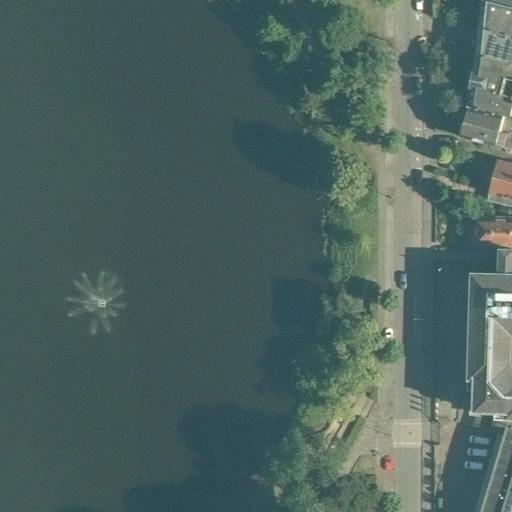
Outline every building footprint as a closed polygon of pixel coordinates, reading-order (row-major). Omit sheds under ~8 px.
[(511,7),(484,0),(481,27),(511,35),(511,7)] [(511,35),(481,27),(479,55),(511,63),(511,35)] [(511,63),(479,55),(478,58),(474,80),(511,89),(511,63)] [(511,89),(474,80),(469,106),(511,117),(511,89)] [(511,131),(511,128),(511,117),(469,106),(468,112),(462,137),(511,149),(511,131)] [(490,192),(488,200),(505,205),(511,206),(511,164),(498,161),(490,192)] [(511,246),(511,218),(475,217),(475,246),(511,246)] [(511,511),(511,249),(501,249),(500,275),(474,274),(471,376),(469,376),(469,390),(475,390),(475,399),(474,412),(486,412),(496,412),(496,419),(510,419),(505,433),(480,511),(511,511)] [(370,511),(339,493),(324,511),(370,511)]
